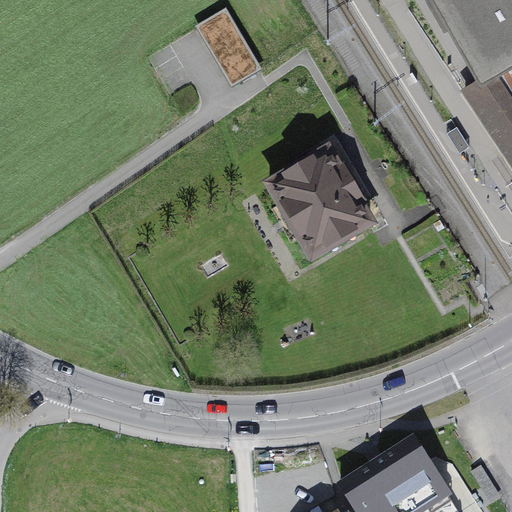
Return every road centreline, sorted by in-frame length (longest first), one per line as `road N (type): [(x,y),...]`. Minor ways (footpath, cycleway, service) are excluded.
road 1 (secondary): [(484,356),(359,407),(275,420),(161,413),(59,383)]
road 2 (residential): [(511,483),(484,356)]
